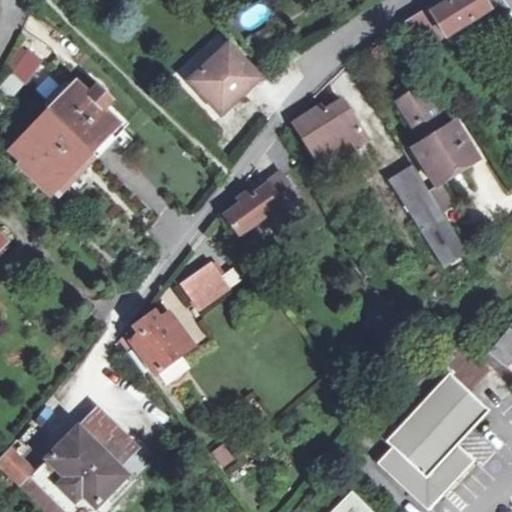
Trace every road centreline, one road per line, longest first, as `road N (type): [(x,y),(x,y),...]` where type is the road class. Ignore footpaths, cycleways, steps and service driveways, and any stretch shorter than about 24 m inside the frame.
road 1 (residential): [(113,326),(338,42),(407,0)]
road 2 (unknown): [(511,192),(435,295)]
